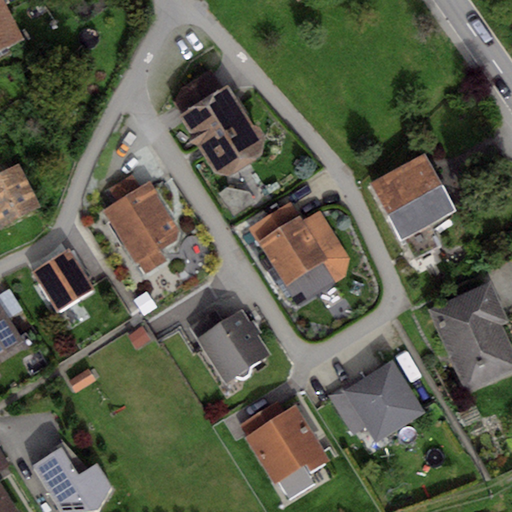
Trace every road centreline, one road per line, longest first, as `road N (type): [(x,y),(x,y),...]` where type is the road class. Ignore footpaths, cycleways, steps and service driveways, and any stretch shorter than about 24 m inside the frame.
road 1 (residential): [(179,0),(331,157),(393,288),(389,311),(321,355),(306,353),(241,267),(128,85)]
road 2 (residential): [(0,268),(43,247),(67,220),(128,85)]
